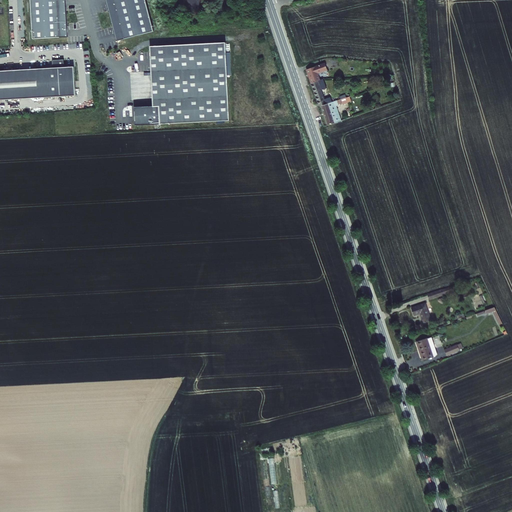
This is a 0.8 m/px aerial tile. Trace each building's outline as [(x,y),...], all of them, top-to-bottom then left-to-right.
[(30,0),(33,40),(68,38),(65,0),(30,0)] [(154,32),(145,0),(105,0),(117,42),(154,32)] [(230,121),(226,43),(151,47),(154,107),(135,108),(135,113),(136,113),(137,121),(135,121),(136,126),(230,121)] [(0,71),(0,100),(75,97),(74,68),(68,68),(67,60),(55,61),(56,69),(0,71)] [(306,69),(311,84),(321,80),(322,80),(319,72),(327,70),(327,69),(325,62),(306,69)] [(319,106),(321,106),(328,103),(332,102),(330,97),(324,98),(321,90),(324,89),(321,80),(311,84),(319,106)] [(341,99),(344,108),(356,105),(353,95),(341,99)] [(321,106),(328,125),(334,123),(328,103),(321,106)] [(429,300),(453,292),(451,286),(427,294),(429,300)] [(479,296),(483,304),(488,302),(484,294),(479,296)] [(431,321),(425,304),(411,308),(414,316),(420,314),(423,323),(431,321)] [(493,312),(499,325),(503,323),(494,308),(479,313),(479,315),(486,313),(486,314),(493,312)] [(417,342),(424,361),(435,357),(434,354),(437,353),(431,337),(417,342)] [(444,350),(447,356),(460,351),(460,350),(463,349),(461,344),(457,345),(457,344),(444,350)]
